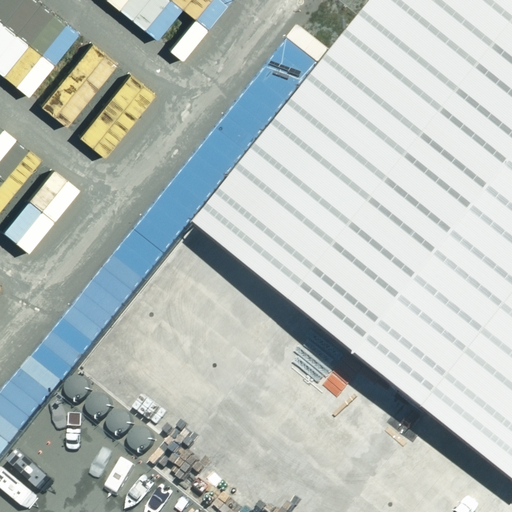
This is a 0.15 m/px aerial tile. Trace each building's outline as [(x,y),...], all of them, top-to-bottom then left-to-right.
[(109,83),(104,55),(61,62),(50,0),(7,0),(44,208),(129,194),(109,83)] [(251,29),(276,162),(326,152),(308,60),(300,61),(293,21),(251,29)] [(129,194),(131,203),(279,178),(276,162),(251,29),(250,29),(255,57),(157,74),(155,67),(124,72),(125,80),(109,83),(129,194)] [(511,303),(511,203),(403,281),(450,347),(511,303)] [(297,361),(328,408),(423,344),(391,298),(297,361)] [(472,389),(450,359),(420,381),(442,411),(472,389)] [(511,511),(511,453),(490,469),(508,495),(483,511),(511,511)]
